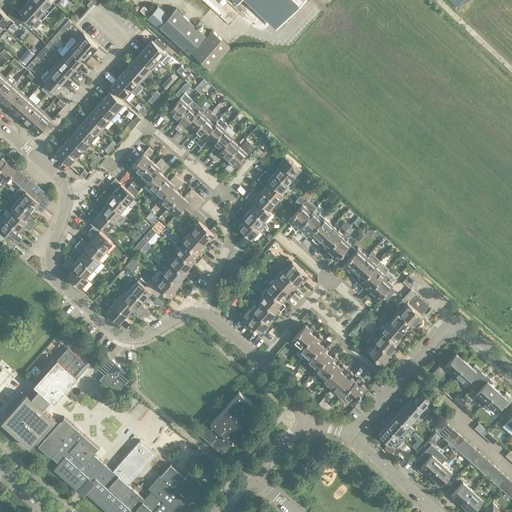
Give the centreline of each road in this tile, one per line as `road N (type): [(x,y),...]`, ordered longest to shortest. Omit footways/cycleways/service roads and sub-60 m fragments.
road 1 (residential): [(200,313),(144,338),(110,330),(53,274),(50,255),(69,195)]
road 2 (residential): [(69,195),(89,187),(149,124),(225,193)]
road 3 (residential): [(31,155),(125,42),(98,19)]
road 4 (track): [(314,0),(285,34),(225,29),(179,0)]
road 5 (residential): [(409,370),(511,471)]
road 6 (residential): [(511,373),(453,327),(409,370)]
road 7 (residential): [(200,313),(229,244),(213,207),(225,193)]
